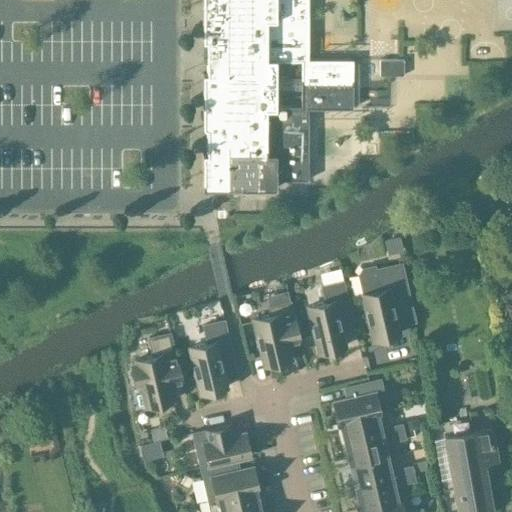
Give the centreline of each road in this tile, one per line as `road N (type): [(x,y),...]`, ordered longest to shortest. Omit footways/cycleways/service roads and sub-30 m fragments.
road 1 (residential): [(170,0),(169,204)]
road 2 (residential): [(169,204),(0,203)]
road 3 (residential): [(298,511),(269,394)]
